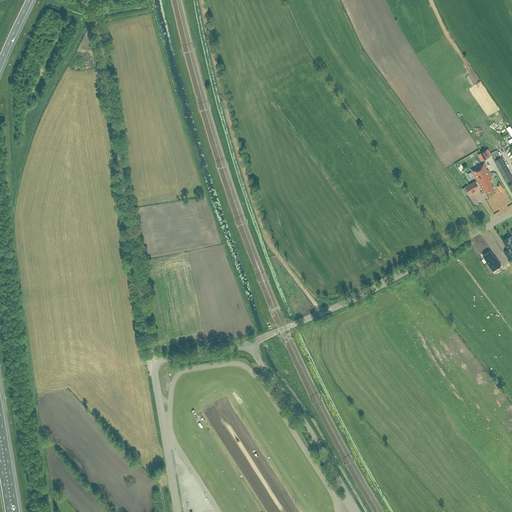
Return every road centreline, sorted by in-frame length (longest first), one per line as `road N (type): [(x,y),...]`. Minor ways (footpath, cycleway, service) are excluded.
road 1 (track): [(321,312),(262,225),(202,0)]
road 2 (track): [(146,325),(95,22)]
road 3 (unclassified): [(249,343),(384,284),(511,213)]
road 4 (unclassified): [(358,511),(249,343)]
road 5 (unclassified): [(176,511),(153,370)]
